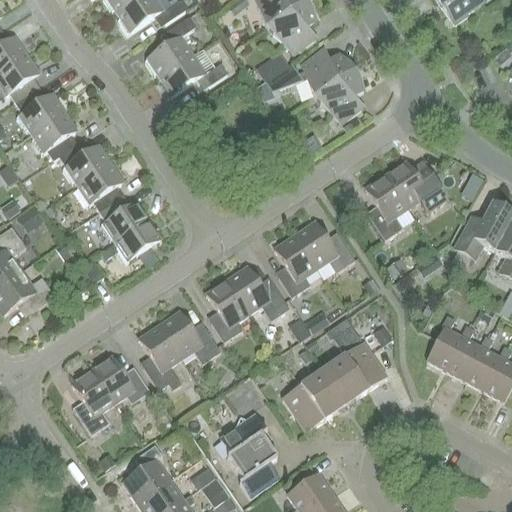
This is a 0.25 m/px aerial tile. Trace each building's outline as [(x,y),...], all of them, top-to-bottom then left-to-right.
[(117,19),(145,0),(105,0),(117,19)] [(150,0),(145,0),(117,19),(130,37),(159,19),(165,29),(185,15),(178,5),(161,16),(150,0)] [(249,7),(244,0),(229,11),(234,18),(249,7)] [(266,34),(307,6),(303,0),(253,0),(264,31),(266,34)] [(433,0),(454,30),(468,20),(466,18),(483,7),(478,0),(433,0)] [(307,6),(266,34),(268,36),(294,58),(313,45),(306,33),(316,26),(312,12),(307,6)] [(159,82),(191,61),(179,43),(196,32),(189,21),(169,35),(175,45),(147,64),(159,82)] [(0,77),(25,61),(12,42),(4,48),(0,42),(0,77)] [(313,103),(354,75),(350,68),(339,59),(328,66),(320,55),(300,68),(312,100),(313,103)] [(266,84),(287,69),(279,56),(257,71),(266,84)] [(15,109),(35,95),(28,86),(37,80),(25,61),(0,77),(0,92),(6,101),(8,99),(15,109)] [(191,61),(159,82),(172,101),(200,82),(207,92),(227,79),(220,68),(203,80),(191,61)] [(354,75),(313,103),(315,106),(341,128),(361,114),(353,103),(364,95),(359,82),(354,75)] [(31,139),(62,118),(50,100),(41,105),(35,95),(15,109),(21,119),(19,120),(31,139)] [(58,162),(72,152),(66,143),(75,137),(62,118),(31,139),(44,158),(46,156),(53,166),(58,162)] [(77,190),(108,170),(96,151),(87,157),(81,147),(72,152),(58,162),(77,190)] [(426,172),(414,180),(405,166),(385,180),(407,214),(419,206),(427,218),(447,204),(426,172)] [(99,217),(119,204),(112,194),(121,188),(108,170),(77,190),(90,209),(92,207),(99,217)] [(472,179),(466,189),(478,196),(484,185),(472,179)] [(395,222),(407,214),(385,180),(364,193),(379,215),(369,222),(384,245),(403,233),(395,222)] [(115,247),(146,227),(134,208),(125,214),(119,204),(99,217),(105,227),(103,229),(115,247)] [(494,256),(511,224),(511,219),(492,208),(482,227),(471,221),(453,253),(475,265),(483,250),(494,256)] [(27,237),(43,226),(34,211),(17,222),(27,237)] [(511,224),(494,256),(506,263),(498,277),(511,285),(511,224)] [(294,240),(316,274),(328,267),(335,278),(355,265),(339,242),(329,248),(314,226),(294,240)] [(146,269),(156,263),(149,252),(159,245),(146,227),(115,247),(100,256),(105,264),(120,254),(127,266),(139,258),(146,269)] [(0,290),(21,276),(11,262),(25,252),(11,232),(0,239),(0,290)] [(304,282),(316,274),(294,240),(273,254),(288,276),(278,282),(291,303),(310,290),(304,282)] [(88,262),(81,252),(72,257),(78,268),(88,262)] [(93,289),(103,282),(91,263),(80,270),(93,289)] [(226,285),(248,319),(260,311),(269,325),(288,313),(271,287),(261,293),(247,271),(226,285)] [(21,276),(0,290),(0,318),(2,321),(24,306),(32,317),(54,301),(41,282),(30,290),(21,276)] [(237,327),(248,319),(226,285),(205,299),(220,321),(210,327),(223,347),(242,335),(237,327)] [(486,325),(492,314),(482,308),(476,320),(486,325)] [(158,330),(181,364),(193,356),(202,369),(220,357),(203,332),(193,338),(179,316),(158,330)] [(321,316),(313,322),(320,333),(329,327),(321,316)] [(464,343),(460,341),(448,335),(454,324),(447,320),(441,331),(444,332),(426,365),(446,376),(464,343)] [(330,345),(351,331),(346,323),(325,338),(330,345)] [(394,342),(385,328),(374,336),(383,349),(394,342)] [(169,372),(181,364),(158,330),(138,344),(152,366),(142,372),(158,396),(168,389),(172,394),(180,389),(169,372)] [(483,353),(479,351),(468,345),(473,335),(466,330),(460,341),(464,343),(446,376),(465,386),(483,353)] [(333,344),(344,361),(368,395),(386,383),(351,331),(333,344)] [(501,364),(498,362),(487,356),(492,345),(485,341),(479,351),(483,353),(465,386),(484,396),(501,364)] [(320,350),(315,344),(308,349),(312,355),(320,350)] [(501,364),(484,396),(503,407),(511,391),(511,369),(506,366),(511,355),(504,351),(498,362),(501,364)] [(91,375),(114,409),(125,401),(131,409),(149,397),(136,377),(126,383),(111,361),(91,375)] [(322,376),(346,410),(368,395),(344,361),(322,376)] [(102,417),(114,409),(91,375),(70,389),(85,410),(75,417),(91,441),(109,428),(102,417)] [(300,391),(323,426),(346,410),(322,376),(300,391)] [(305,438),(323,426),(300,391),(281,404),(305,438)] [(266,436),(255,420),(247,425),(240,421),(234,434),(220,443),(230,459),(227,461),(242,484),(238,487),(249,503),(278,483),(269,469),(276,463),(261,440),(266,436)] [(135,508),(169,485),(156,465),(162,461),(154,450),(134,464),(141,474),(122,487),(135,507),(135,508)] [(114,469),(108,459),(99,465),(105,475),(114,469)] [(215,480),(209,472),(200,478),(207,486),(215,480)] [(307,511),(330,497),(317,478),(286,499),(295,511),(307,511)] [(229,500),(216,481),(202,491),(214,510),(229,500)] [(138,511),(171,511),(190,500),(190,499),(183,504),(169,485),(135,508),(136,508),(138,511)] [(340,511),(330,497),(307,511),(340,511)] [(188,511),(187,510),(194,505),(190,500),(171,511),(188,511)] [(229,500),(218,509),(212,511),(235,511),(237,511),(229,500)]
